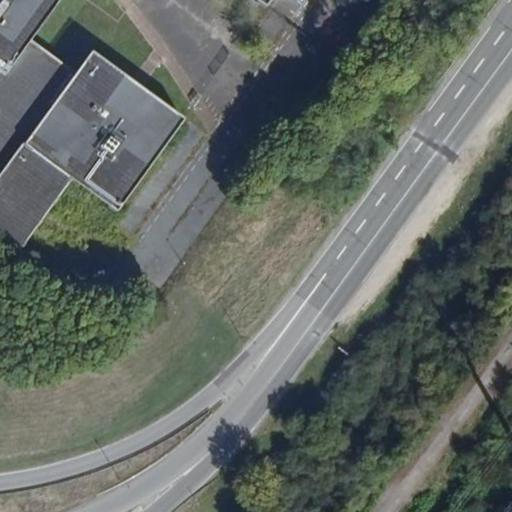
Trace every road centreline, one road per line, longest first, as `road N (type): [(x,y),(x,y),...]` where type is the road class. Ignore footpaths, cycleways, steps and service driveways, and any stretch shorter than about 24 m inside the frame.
road 1 (unclassified): [(511,26),(253,352),(210,395),(124,450),(0,484)]
road 2 (trunk): [(254,402),(511,35)]
road 3 (trunk): [(254,402),(150,481),(94,511)]
road 4 (trunk): [(155,511),(210,460),(254,402)]
